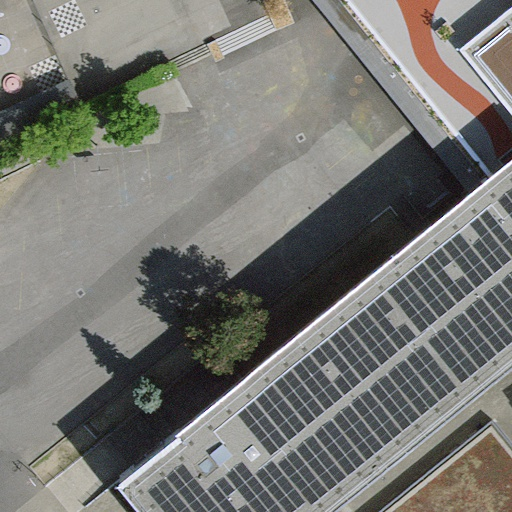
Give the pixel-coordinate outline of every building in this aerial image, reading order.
[(171,0),(184,23),(227,0),(171,0)] [(346,0),(417,86),(495,23),(485,0),(346,0)] [(511,8),(495,23),(417,86),(491,177),(511,160),(511,8)] [(511,160),(491,177),(123,474),(153,511),(320,511),(511,357),(511,160)] [(511,511),(511,444),(494,422),(382,511),(511,511)]
